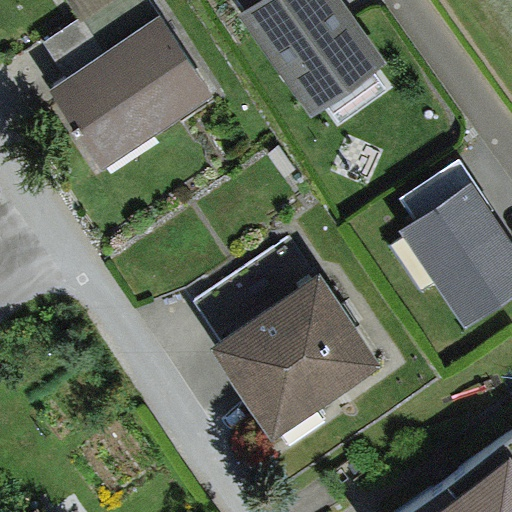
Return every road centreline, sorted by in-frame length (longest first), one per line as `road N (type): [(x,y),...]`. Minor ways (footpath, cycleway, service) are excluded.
road 1 (residential): [(246,511),(67,245)]
road 2 (residential): [(407,0),(511,151)]
road 3 (residential): [(67,245),(0,141)]
